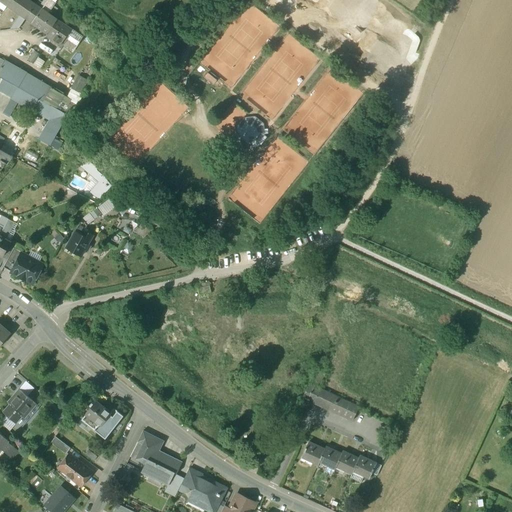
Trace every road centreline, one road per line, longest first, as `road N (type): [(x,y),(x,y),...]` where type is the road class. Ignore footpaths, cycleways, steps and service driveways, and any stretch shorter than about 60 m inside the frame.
road 1 (track): [(511,321),(332,236),(387,163),(451,0)]
road 2 (residential): [(39,314),(280,262),(332,236)]
road 3 (tertiary): [(313,511),(219,463),(145,408)]
